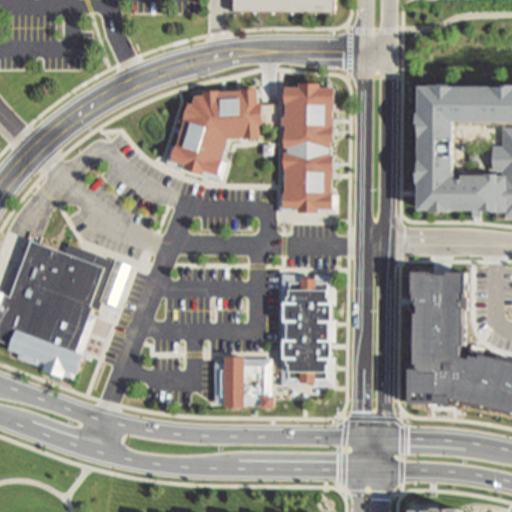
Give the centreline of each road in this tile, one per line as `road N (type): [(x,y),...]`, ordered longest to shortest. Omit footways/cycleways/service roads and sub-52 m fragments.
road 1 (tertiary): [(511,450),(431,440),(213,437),(104,417),(0,380)]
road 2 (tertiary): [(0,418),(159,465),(434,471),(511,481)]
road 3 (residential): [(0,195),(37,146),(100,101),(174,69),(271,53),(390,54)]
road 4 (residential): [(385,438),(390,31)]
road 5 (residential): [(366,32),(361,438)]
